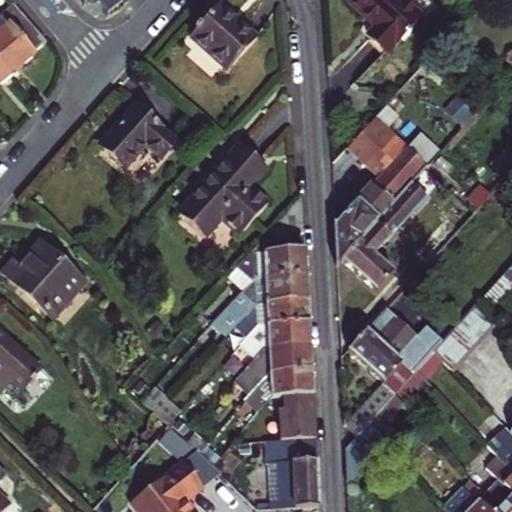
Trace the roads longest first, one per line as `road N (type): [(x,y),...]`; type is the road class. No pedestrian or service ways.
road 1 (residential): [(297,0),(306,28),(331,511)]
road 2 (residential): [(103,72),(0,188)]
